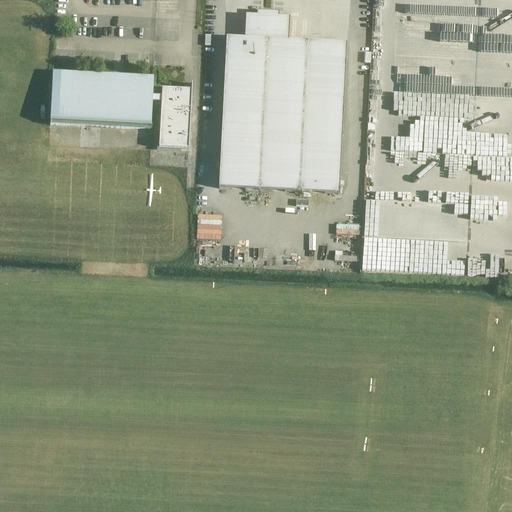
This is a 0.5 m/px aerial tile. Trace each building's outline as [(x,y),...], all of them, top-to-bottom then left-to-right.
[(481,19),(492,19),(491,6),(481,6),(481,19)] [(218,189),(338,195),(346,45),(288,42),(289,19),(245,16),(244,40),(226,39),(218,189)] [(52,74),(50,126),(150,131),(150,129),(151,129),(151,128),(150,128),(152,104),(161,104),(158,149),(188,151),(192,85),(191,85),(191,92),(161,90),(161,98),(152,98),(153,80),(52,74)] [(501,93),(491,91),(490,98),(500,100),(501,93)] [(493,123),(497,124),(498,119),(492,118),(494,107),(484,105),(481,122),(484,123),(483,129),(491,131),(493,123)] [(511,176),(471,174),(468,225),(479,226),(478,240),(486,240),(487,233),(489,233),(491,204),(488,204),(488,188),(506,189),(506,183),(510,183),(511,176)]
